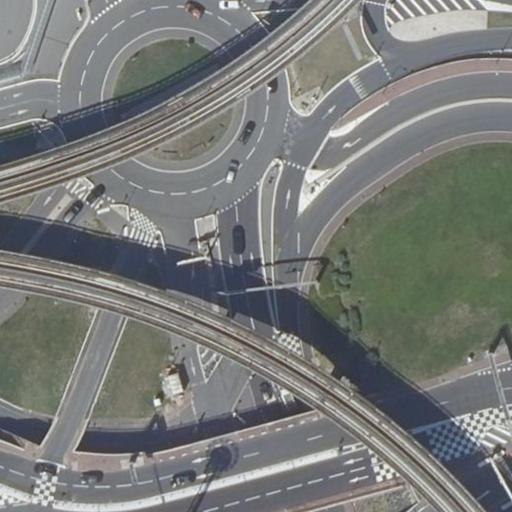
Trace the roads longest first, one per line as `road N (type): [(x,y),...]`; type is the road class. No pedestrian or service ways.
road 1 (unclassified): [(496,390),(126,486),(74,486),(0,466)]
road 2 (unclassified): [(285,285),(288,198),(303,147),(323,118),(385,71),(471,41),(511,37)]
road 3 (unclassified): [(285,285),(309,225),(365,169),(434,130),(511,118)]
road 4 (tertiary): [(296,424),(246,299),(235,202),(244,158)]
road 5 (unclassified): [(0,418),(36,432),(112,439),(176,428),(209,404)]
road 6 (unclassified): [(167,191),(209,404)]
road 7 (tertiary): [(244,158),(262,119),(260,73),(236,35),(201,13)]
road 8 (unclassified): [(85,125),(70,170),(0,262)]
road 9 (unclassified): [(296,424),(285,285)]
